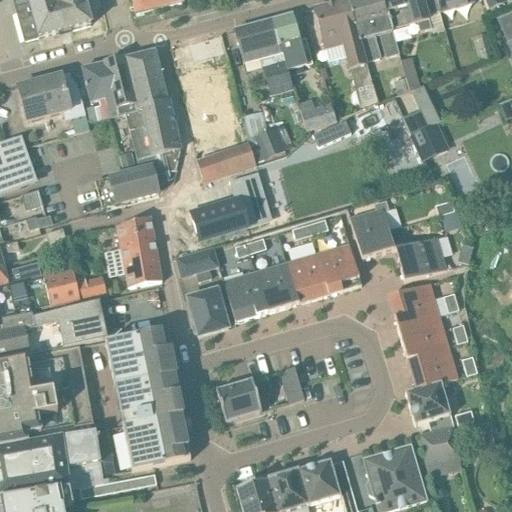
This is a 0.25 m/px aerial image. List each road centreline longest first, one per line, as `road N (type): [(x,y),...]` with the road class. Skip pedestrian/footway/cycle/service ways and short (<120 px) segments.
road 1 (residential): [(184,371),(341,327),(366,340),(384,396),(369,423),(205,469)]
road 2 (residential): [(158,40),(185,149),(185,186),(167,211),(165,256),(184,371)]
road 3 (residential): [(302,0),(158,40)]
road 4 (residential): [(124,49),(0,81)]
